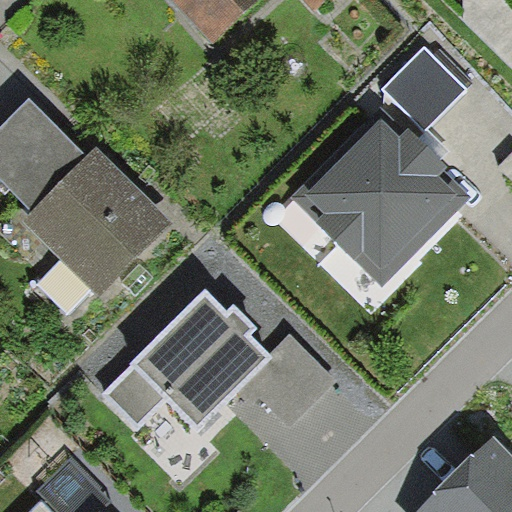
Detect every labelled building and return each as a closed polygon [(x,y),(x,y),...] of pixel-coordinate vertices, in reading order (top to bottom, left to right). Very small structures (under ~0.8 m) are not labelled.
[(174,0),(215,47),(269,0),(300,0),(312,13),(326,0),(174,0)] [(85,165),(28,112),(0,143),(0,180),(36,213),(18,232),(99,306),(175,223),(98,152),(85,165)] [(461,185),(387,116),(310,200),(384,269),(461,185)] [(167,459),(264,364),(202,300),(104,395),(167,459)] [(418,511),(511,511),(511,453),(495,437),(418,511)]
